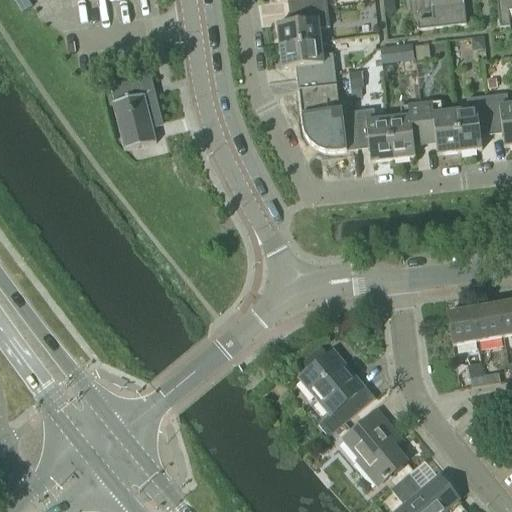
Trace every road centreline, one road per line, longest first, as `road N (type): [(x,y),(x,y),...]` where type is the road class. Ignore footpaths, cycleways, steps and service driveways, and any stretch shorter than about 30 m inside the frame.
road 1 (unclassified): [(294,289),(212,131),(188,0)]
road 2 (residential): [(504,511),(418,404),(396,281)]
road 3 (residential): [(316,198),(301,191),(249,87),(239,0)]
road 4 (residential): [(316,198),(511,177)]
road 5 (residential): [(154,406),(294,289)]
road 6 (secondary): [(107,421),(0,276)]
road 7 (secondary): [(0,330),(79,442)]
